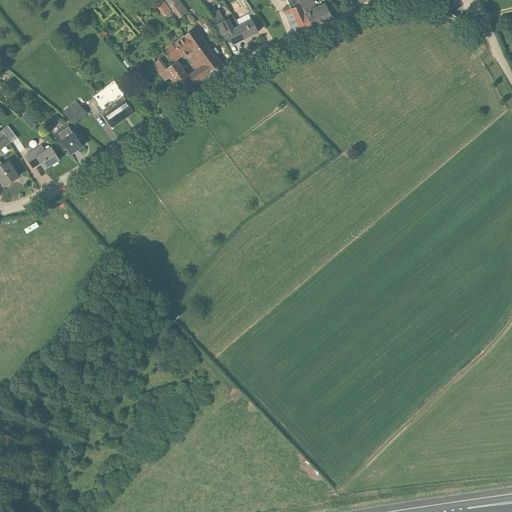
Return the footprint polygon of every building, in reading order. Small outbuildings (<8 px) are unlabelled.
[(164,0),(179,19),(188,12),(179,0),(164,0)] [(254,13),(245,0),(237,0),(249,16),(254,13)] [(287,0),(290,5),(283,9),(286,16),(293,13),(301,32),(312,27),(298,0),(287,0)] [(305,0),(298,0),(312,27),(331,18),(326,5),(311,12),(305,0)] [(217,22),(225,16),(219,9),(212,14),(217,22)] [(190,13),(186,17),(192,25),(196,21),(190,13)] [(252,21),(240,27),(246,39),(258,33),(252,21)] [(246,39),(240,27),(227,33),(233,45),(246,39)] [(195,30),(184,38),(194,50),(193,51),(204,66),(205,65),(211,73),(221,65),(195,30)] [(194,50),(184,38),(167,50),(175,60),(183,55),(184,57),(190,53),(192,56),(189,61),(197,71),(190,76),(196,84),(211,73),(205,65),(204,66),(193,51),(194,50)] [(195,88),(193,86),(177,63),(168,69),(160,59),(152,65),(164,81),(171,76),(186,96),(195,88)] [(122,89),(126,95),(130,92),(125,86),(122,89)] [(110,112),(105,116),(113,127),(134,112),(126,101),(123,96),(107,108),(110,112)] [(62,112),(74,125),(87,113),(75,100),(62,112)] [(39,121),(32,114),(31,115),(27,111),(21,118),(25,121),(25,122),(33,128),(39,121)] [(77,150),(82,147),(78,141),(80,140),(78,136),(79,136),(76,131),(73,133),(68,124),(54,133),(64,150),(67,148),(71,154),(72,154),(73,155),(78,151),(77,150)] [(9,125),(3,129),(12,141),(18,137),(9,125)] [(0,150),(10,142),(3,135),(2,136),(0,133),(0,150)] [(34,168),(42,162),(46,169),(59,161),(51,148),(45,152),(42,146),(26,156),(34,168)] [(18,177),(9,163),(0,168),(0,178),(5,186),(18,177)]
